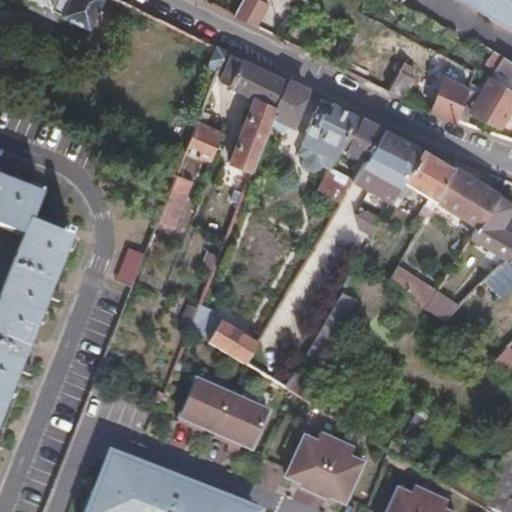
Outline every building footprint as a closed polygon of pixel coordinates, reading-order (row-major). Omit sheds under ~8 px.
[(28,0),(88,29),(101,0),(28,0)] [(244,0),(236,16),(248,22),(259,0),(244,0)] [(511,9),(496,0),(480,0),(475,10),(487,18),(511,32),(511,9)] [(510,50),(511,46),(511,32),(487,18),(479,32),(510,50)] [(208,66),(217,71),(226,50),(216,46),(208,66)] [(502,58),(493,52),(486,64),(496,70),(502,58)] [(288,81),(233,54),(222,82),(255,98),(229,161),(252,172),(269,130),(273,119),(288,81)] [(511,64),(502,58),(496,70),(511,79),(511,64)] [(388,90),(406,99),(414,80),(410,78),(414,68),(402,62),(388,90)] [(354,74),(374,84),(378,74),(359,64),(354,74)] [(429,111),(455,122),(467,89),(442,76),(429,111)] [(511,93),(489,79),(479,95),(467,89),(455,122),(465,126),(472,113),(502,131),(511,115),(511,93)] [(305,90),(288,81),(273,119),(288,126),(289,126),(305,90)] [(357,116),(333,104),(329,110),(321,105),(296,157),(302,160),(299,163),(303,173),(310,177),(319,173),(320,170),(327,173),(329,170),(340,149),(357,116)] [(381,129),(357,116),(340,149),(363,161),(381,129)] [(288,126),(273,119),(269,130),(283,137),(288,126)] [(198,122),(185,153),(209,161),(222,132),(198,122)] [(421,149),(381,129),(363,161),(402,182),(421,149)] [(96,141),(129,155),(134,144),(101,131),(96,141)] [(453,168),(421,149),(402,182),(409,186),(434,201),(453,168)] [(497,194),(453,168),(434,201),(477,226),(497,194)] [(329,170),(327,173),(318,190),(339,202),(348,187),(334,178),(336,174),(329,170)] [(176,177),(158,222),(172,227),(190,182),(176,177)] [(41,196),(0,179),(0,228),(22,237),(0,293),(0,422),(72,240),(31,223),(41,196)] [(409,186),(402,182),(396,195),(402,199),(409,186)] [(511,211),(511,203),(497,194),(477,226),(470,237),(500,263),(511,250),(511,234),(502,228),(511,211)] [(354,223),(370,238),(383,223),(366,208),(354,223)] [(131,289),(144,254),(128,249),(116,283),(131,289)] [(511,250),(500,263),(511,272),(511,250)] [(511,272),(500,263),(478,286),(511,314),(511,272)] [(425,309),(437,291),(396,267),(388,280),(425,309)] [(494,331),(477,350),(491,362),(506,348),(511,342),(511,314),(478,286),(462,303),(494,331)] [(459,306),(437,291),(425,309),(443,323),(459,306)] [(351,304),(339,296),(293,377),(286,391),(297,398),(351,304)] [(245,366),(257,345),(199,310),(191,333),(245,366)] [(511,352),(506,348),(491,362),(511,378),(511,352)] [(286,391),(293,377),(270,363),(262,376),(277,386),(286,391)] [(195,382),(177,426),(256,457),(274,414),(195,382)] [(160,403),(163,395),(157,393),(154,399),(160,403)] [(419,448),(439,412),(423,403),(403,438),(419,448)] [(500,511),(511,481),(511,429),(481,509),(485,511),(500,511)] [(371,457),(319,435),(317,440),(304,435),(282,483),(347,511),(371,457)] [(89,511),(265,511),(266,509),(104,461),(89,511)] [(388,511),(458,511),(400,486),(388,511)]
